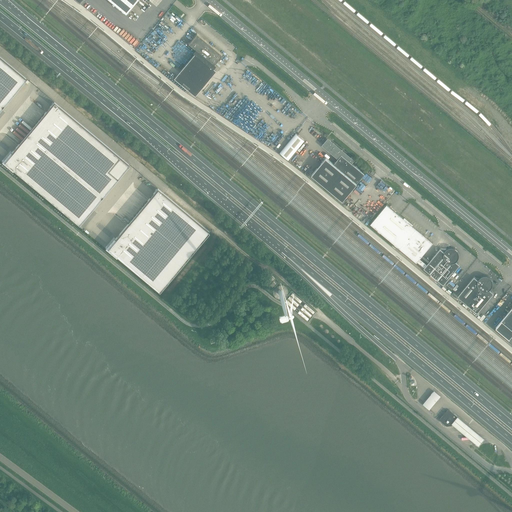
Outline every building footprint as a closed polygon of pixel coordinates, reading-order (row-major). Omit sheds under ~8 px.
[(76,0),(80,2),(81,0),(109,0),(126,14),(137,0),(76,0)] [(197,34),(188,44),(196,50),(193,52),(195,53),(213,68),(214,66),(215,66),(214,65),(222,55),(197,34)] [(195,53),(174,78),(195,96),(200,90),(200,89),(210,78),(211,77),(216,71),(213,68),(195,53)] [(26,79),(0,56),(0,109),(13,94),(26,79)] [(265,82),(255,93),(275,110),(284,98),(265,82)] [(49,107),(46,112),(11,152),(3,161),(12,168),(73,219),(79,224),(95,206),(95,205),(115,182),(115,181),(123,172),(125,170),(129,165),(124,161),(123,159),(54,102),(53,103),(51,105),(49,107)] [(296,134),(280,154),(288,161),(304,141),(296,134)] [(353,160),(328,139),(323,145),(339,158),(340,156),(350,164),(351,163),(353,160)] [(340,156),(339,158),(334,164),(326,157),(312,174),(343,200),(365,174),(351,163),(350,164),(340,156)] [(376,185),(380,189),(385,183),(381,180),(376,185)] [(157,189),(155,192),(119,234),(117,237),(115,239),(108,248),(117,256),(120,259),(159,291),(175,273),(176,272),(195,249),(195,248),(209,232),(158,189),(157,189)] [(433,243),(412,225),(413,224),(404,217),(403,218),(400,215),(387,204),(370,224),(416,262),(417,262),(420,258),(433,243)] [(427,264),(424,268),(443,285),(460,265),(457,263),(457,261),(457,260),(458,259),(459,257),(459,256),(459,255),(459,254),(459,252),(458,251),(457,250),(456,249),(455,248),(454,248),(453,247),(451,247),(450,247),(449,248),(448,248),(447,249),(446,250),(445,251),(442,251),(440,249),(427,264)] [(427,264),(420,258),(417,262),(424,268),(427,264)] [(477,313),(493,293),(491,291),(490,289),(491,288),(492,287),(492,286),(493,284),(493,283),(493,282),(492,280),(492,279),(491,278),(490,277),(489,277),(488,276),(487,276),(485,276),(484,276),(483,276),(481,276),(480,277),(479,278),(479,279),(476,279),(474,277),(457,296),(477,313)] [(301,301),(292,294),(290,296),(299,303),(301,301)] [(297,305),(289,298),(287,300),(295,307),(297,305)] [(314,312),(306,305),(304,308),(312,315),(314,312)] [(511,308),(503,319),(511,326),(511,327),(511,308)] [(311,316),(302,309),(300,311),(309,318),(311,316)] [(327,323),(319,316),(317,319),(326,326),(327,323)] [(324,327),(316,320),(314,323),(322,330),(324,327)] [(341,335),(332,328),(330,330),(339,337),(341,335)] [(337,339),(329,332),(327,334),(336,341),(337,339)] [(423,403),(430,409),(441,395),(434,390),(423,403)] [(458,417),(452,412),(450,410),(447,410),(439,420),(446,426),(452,425),(458,417)] [(457,419),(452,425),(479,447),(485,439),(458,417),(457,419)]
